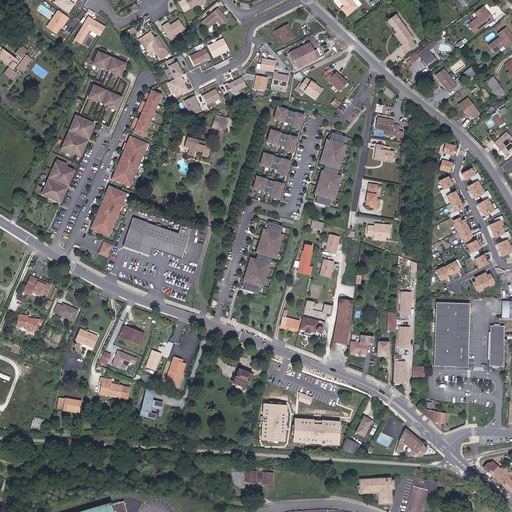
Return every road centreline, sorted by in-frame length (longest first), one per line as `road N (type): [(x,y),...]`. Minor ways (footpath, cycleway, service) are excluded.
road 1 (primary): [(202,321),(374,390),(441,444)]
road 2 (residential): [(217,153),(206,192),(212,223),(197,269),(202,321)]
road 3 (primary): [(50,251),(202,321)]
road 4 (residential): [(379,68),(365,90),(371,111),(349,228)]
road 5 (residential): [(304,0),(252,25),(240,60),(194,82)]
road 6 (track): [(321,368),(349,228)]
road 7 (residential): [(468,140),(455,170),(495,265)]
road 8 (residential): [(50,251),(105,128)]
